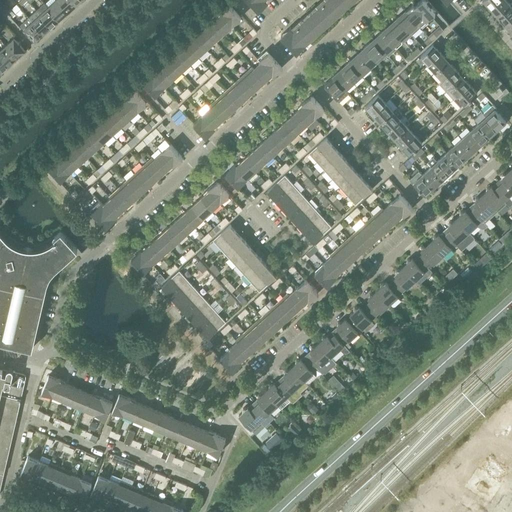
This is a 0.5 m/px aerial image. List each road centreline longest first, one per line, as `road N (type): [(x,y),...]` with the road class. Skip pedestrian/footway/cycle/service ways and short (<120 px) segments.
road 1 (secondary): [(280,511),(511,301)]
road 2 (residential): [(243,390),(432,218)]
road 3 (residential): [(211,489),(23,411)]
road 4 (residential): [(432,218),(297,68)]
road 5 (residential): [(243,390),(108,240)]
road 6 (residential): [(51,347),(216,416)]
road 7 (residential): [(202,155),(297,68)]
road 8 (residential): [(108,240),(202,155)]
road 9 (residential): [(51,347),(72,272),(108,240)]
